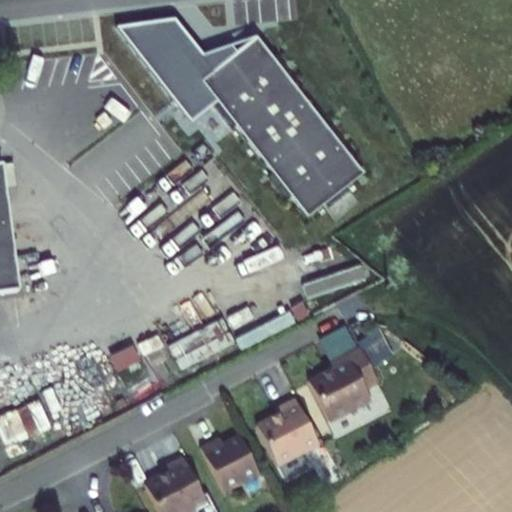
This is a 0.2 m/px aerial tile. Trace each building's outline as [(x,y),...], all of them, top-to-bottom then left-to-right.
[(261,38),(207,83),(223,103),(219,106),(239,129),(243,126),(281,172),(277,175),(297,198),(300,195),(317,215),(334,200),(338,204),(357,188),(354,184),(371,170),(355,150),(358,147),(339,123),(335,126),(297,81),(301,78),(281,54),(277,57),(261,38)] [(0,291),(18,289),(1,163),(0,162),(0,291)] [(303,296),(312,312),(329,303),(319,287),(303,296)] [(130,320),(76,348),(89,373),(143,345),(130,320)] [(367,382),(380,375),(362,339),(335,353),(338,360),(311,373),(331,413),(373,392),(367,382)] [(27,404),(0,413),(0,438),(3,446),(37,434),(27,404)] [(283,475),(324,454),(301,408),(286,415),(290,421),(262,435),(283,475)] [(223,506),(264,485),(244,444),(216,458),(213,452),(199,460),(223,506)] [(158,511),(210,511),(211,511),(187,466),(173,473),(176,479),(149,493),(158,511)]
